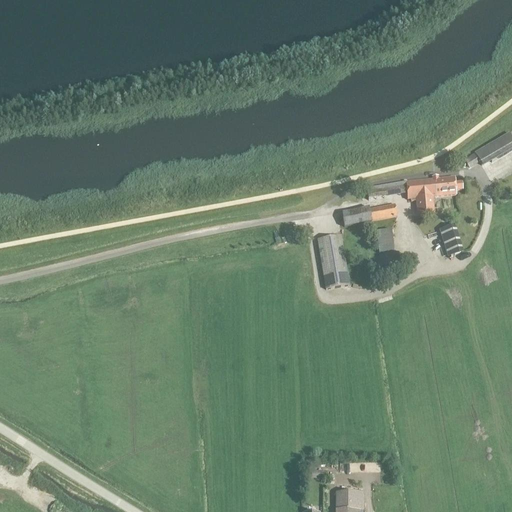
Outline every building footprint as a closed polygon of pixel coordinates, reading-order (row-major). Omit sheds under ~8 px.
[(511,139),(510,135),(476,155),(478,160),(483,168),(511,151),(511,139)] [(469,170),(479,164),(474,155),(464,161),(469,170)] [(455,178),(432,180),(434,198),(456,196),(455,178)] [(432,180),(406,182),(407,196),(407,200),(411,200),(411,202),(416,202),(417,216),(434,215),(432,198),(434,198),(432,180)] [(407,196),(406,182),(366,189),(368,202),(407,196)] [(395,205),(370,210),(369,208),(341,213),(344,228),(372,223),(372,222),(397,217),(395,205)] [(454,226),(438,231),(447,258),(463,253),(454,226)] [(392,252),(389,231),(376,233),(379,255),(392,252)] [(317,241),(325,291),(350,287),(341,237),(317,241)] [(362,511),(362,494),(352,494),(337,494),(337,511),(362,511)]
